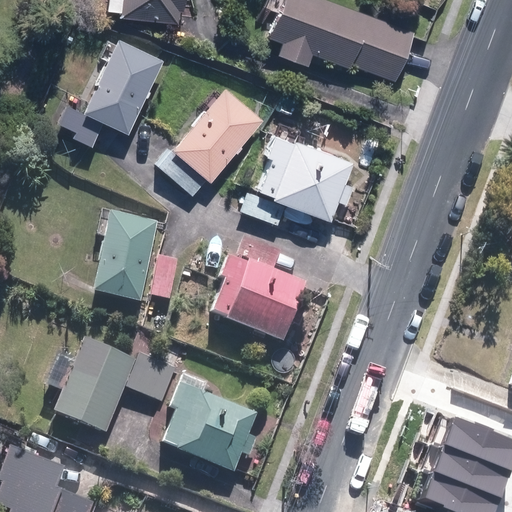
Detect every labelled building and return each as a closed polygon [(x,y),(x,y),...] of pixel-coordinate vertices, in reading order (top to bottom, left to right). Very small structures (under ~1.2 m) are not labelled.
[(123,0),(122,15),(179,23),(181,9),(185,10),(186,0),(123,0)] [(416,31),(337,0),(283,0),(270,34),(285,41),(281,52),(309,64),(314,52),(350,66),(351,63),(396,81),(416,31)] [(164,56),(119,34),(83,108),(128,130),(164,56)] [(264,116),(225,84),(174,144),(213,176),(264,116)] [(345,179),(353,158),(295,134),(293,137),(276,130),(268,150),(273,152),(259,184),(272,189),(271,192),(329,216),(338,196),(347,200),(354,183),(345,179)] [(207,176),(172,146),(158,163),(193,192),(207,176)] [(240,207),(278,222),(286,204),(247,188),(240,207)] [(159,219),(110,209),(92,290),(142,301),(159,219)] [(280,249),(244,235),(236,254),(249,259),(273,268),(280,249)] [(228,317),(285,340),(292,321),(298,323),(306,305),(299,303),(308,282),(273,268),(249,259),(249,261),(229,253),(221,273),(227,275),(213,309),(229,315),(228,317)] [(178,259),(159,255),(151,295),(170,299),(178,259)] [(137,356),(85,335),(54,408),(107,430),(137,356)] [(175,365),(141,352),(127,386),(161,400),(175,365)] [(163,441),(234,470),(242,451),(249,454),(257,435),(250,432),(258,412),(204,390),(208,380),(184,370),(169,407),(176,410),(163,441)] [(511,438),(453,417),(441,448),(511,474),(511,438)] [(57,485),(65,464),(11,442),(0,470),(0,476),(2,478),(0,483),(0,501),(11,506),(9,511),(87,511),(93,499),(57,485)] [(511,474),(441,448),(431,476),(502,502),(511,474)] [(497,511),(502,502),(431,476),(420,504),(441,511),(497,511)]
